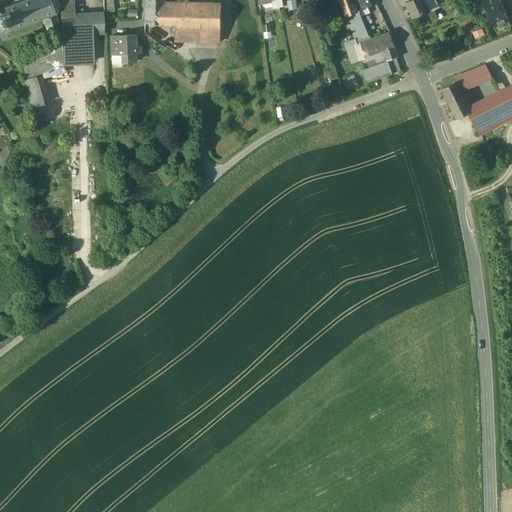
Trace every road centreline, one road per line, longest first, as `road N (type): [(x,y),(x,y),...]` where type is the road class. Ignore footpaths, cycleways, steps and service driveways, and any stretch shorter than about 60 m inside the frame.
road 1 (track): [(422,81),(280,130),(0,356)]
road 2 (tertiary): [(422,81),(473,264),(491,511)]
